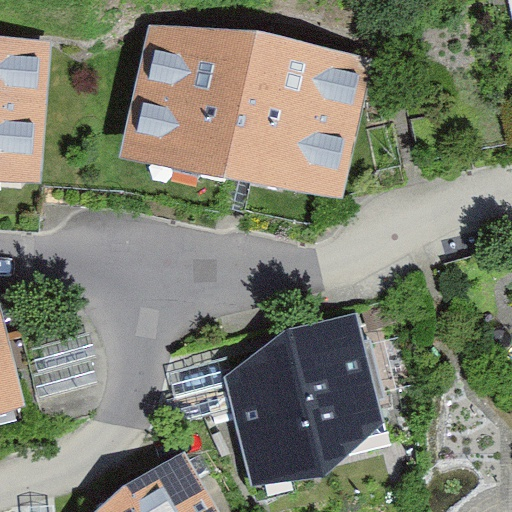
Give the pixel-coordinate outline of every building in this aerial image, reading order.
[(247,60),(159,42),(135,152),(176,161),(178,151),(203,156),(200,167),(229,173),(231,166),(257,171),(259,161),(282,166),(279,177),(332,188),(349,109),(340,107),(347,73),(357,75),(358,71),(281,54),(282,49),(261,45),(259,57),(248,55),(247,60)] [(0,170),(30,173),(36,92),(26,92),(29,57),(38,58),(38,54),(0,51),(0,170)] [(289,343),(295,366),(315,445),(346,437),(344,430),(371,423),(347,329),(289,343)] [(0,353),(0,404),(12,401),(0,353)] [(321,469),(315,445),(295,366),(238,381),(262,476),(289,469),(291,476),(321,469)] [(135,509),(136,511),(207,511),(211,502),(198,499),(180,468),(129,498),(135,509)]
